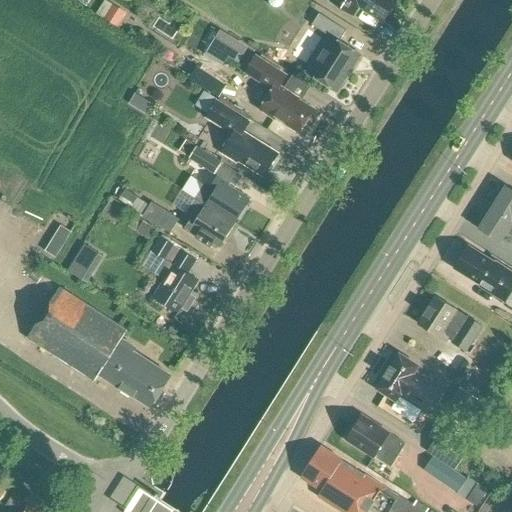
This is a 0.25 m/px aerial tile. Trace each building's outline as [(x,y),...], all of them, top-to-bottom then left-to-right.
[(391,9),(396,1),(394,0),(329,0),(353,15),(359,6),(383,22),(384,20),(386,21),(393,10),(391,9)] [(111,5),(102,19),(116,27),(125,14),(111,5)] [(338,92),(361,56),(339,42),(346,31),(319,14),(311,25),(330,37),(307,73),(338,92)] [(240,62),(248,49),(220,31),(211,44),(217,48),(214,53),(227,61),(231,56),(240,62)] [(285,90),(280,86),(286,76),(255,56),(245,73),(272,90),(259,110),(274,120),(275,119),(299,134),(314,110),(302,102),(311,87),(293,76),(285,90)] [(271,167),(279,154),(244,133),(251,123),(217,101),(216,102),(207,96),(199,108),(235,131),(221,153),(238,163),(239,161),(264,178),(267,173),(269,173),(272,168),(271,167)] [(220,163),(185,141),(179,149),(191,157),(189,160),(212,175),(220,163)] [(196,199),(235,224),(251,199),(235,189),(243,178),(222,164),(216,175),(218,176),(210,189),(204,186),(196,199)] [(491,208),(511,221),(511,191),(505,187),(491,208)] [(219,249),(235,224),(196,199),(186,214),(192,218),(185,229),(196,237),(198,235),(219,249)] [(170,235),(179,221),(152,204),(144,218),(170,235)] [(477,231),(498,244),(505,234),(511,238),(511,221),(491,208),(477,231)] [(67,253),(79,226),(66,220),(54,247),(67,253)] [(149,240),(157,229),(142,220),(135,231),(149,240)] [(154,299),(150,306),(161,313),(165,306),(178,314),(180,311),(186,315),(196,300),(189,296),(199,282),(188,275),(196,261),(159,238),(151,252),(164,260),(154,276),(162,282),(152,297),(154,299)] [(84,245),(68,271),(82,281),(99,255),(84,245)] [(492,265),(466,249),(453,268),(480,285),(478,287),(502,303),(501,305),(511,312),(511,274),(493,263),(492,265)] [(171,376),(134,352),(136,349),(121,339),(127,331),(59,288),(27,338),(94,382),(99,375),(151,408),(171,376)] [(468,350),(482,328),(435,297),(417,324),(444,342),(447,337),(468,350)] [(430,412),(444,388),(415,371),(418,365),(398,354),(376,389),(396,401),(399,395),(430,412)] [(459,390),(429,438),(450,452),(480,403),(459,390)] [(373,457),(374,456),(390,466),(405,444),(362,416),(346,440),(373,457)] [(303,476),(302,477),(322,490),(318,496),(343,511),(389,511),(399,496),(387,488),(321,446),(321,447),(307,469),(303,476)] [(432,457),(423,471),(457,493),(466,480),(432,457)] [(34,511),(35,511),(10,496),(4,507),(11,511),(34,511)] [(414,505),(409,511),(426,511),(429,508),(417,500),(414,505)]
